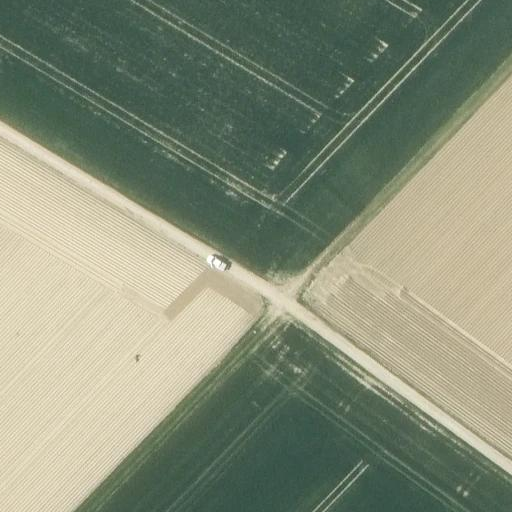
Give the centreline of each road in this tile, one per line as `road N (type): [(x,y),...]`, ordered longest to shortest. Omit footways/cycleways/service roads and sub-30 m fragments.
road 1 (track): [(84,511),(511,67)]
road 2 (track): [(511,470),(284,303),(0,132)]
